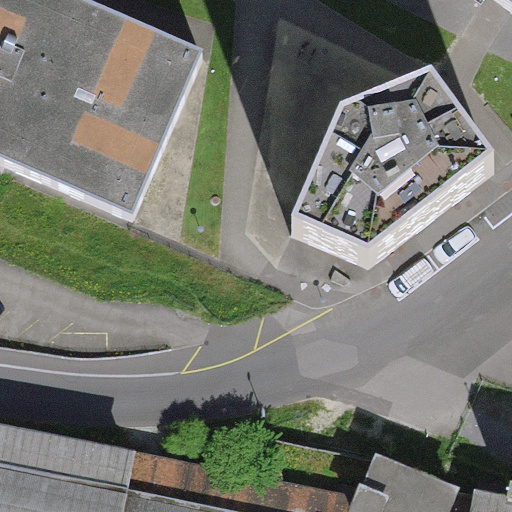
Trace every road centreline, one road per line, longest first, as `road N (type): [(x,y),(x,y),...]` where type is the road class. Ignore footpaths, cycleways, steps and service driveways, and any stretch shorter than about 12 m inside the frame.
road 1 (unclassified): [(511,269),(410,335),(265,389),(161,401),(0,392)]
road 2 (track): [(314,373),(511,457)]
